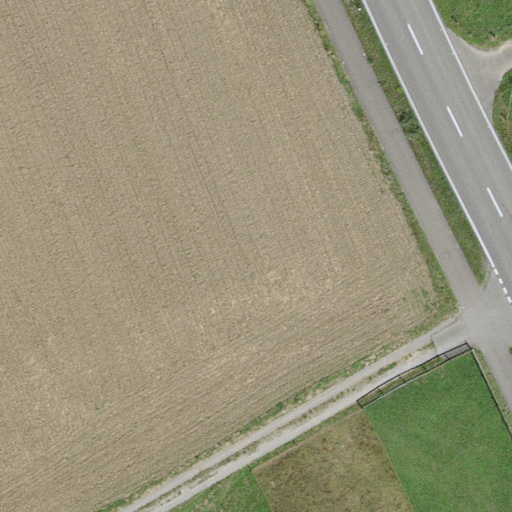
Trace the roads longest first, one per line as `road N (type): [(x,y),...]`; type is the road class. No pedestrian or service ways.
road 1 (track): [(151,511),(511,305)]
road 2 (secondary): [(418,0),(511,210)]
